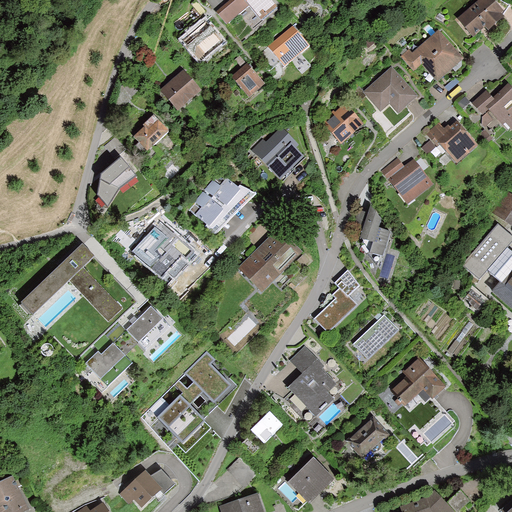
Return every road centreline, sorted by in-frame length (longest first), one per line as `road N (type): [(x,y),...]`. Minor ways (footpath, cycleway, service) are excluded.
road 1 (residential): [(183,511),(322,282),(358,180),(511,35)]
road 2 (residential): [(74,229),(118,57),(153,0)]
road 3 (residential): [(511,455),(454,467),(344,511)]
